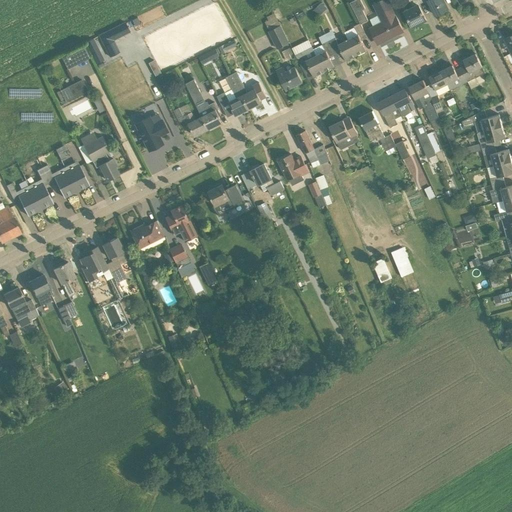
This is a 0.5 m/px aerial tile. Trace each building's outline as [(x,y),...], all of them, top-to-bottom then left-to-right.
[(360,23),(363,28),(368,25),(361,11),(364,10),(359,0),(356,0),(350,3),(360,23)] [(367,21),(371,28),(370,29),(377,43),(391,36),(392,37),(404,31),(399,22),(396,16),(395,16),(387,0),(381,0),(371,5),(377,16),(367,21)] [(419,5),(418,5),(417,3),(422,0),(408,0),(413,8),(404,12),(412,27),(426,20),(419,5)] [(428,0),(436,15),(449,9),(444,0),(428,0)] [(314,10),(318,14),(326,7),(321,3),(314,10)] [(131,33),(126,23),(100,37),(111,58),(121,53),(115,41),(131,33)] [(358,35),(348,40),(356,55),(366,50),(362,41),(367,38),(363,28),(360,23),(354,26),(358,35)] [(281,25),(270,31),(269,32),(277,49),(290,43),(281,25)] [(336,37),(329,41),(335,54),(341,51),(346,60),(356,55),(348,40),(346,41),(336,37)] [(313,49),(324,71),(334,66),(329,57),(335,54),(329,41),(313,49)] [(91,59),(84,45),(66,55),(72,68),(91,59)] [(301,66),(307,63),(314,76),(324,71),(313,49),(312,47),(295,55),(301,66)] [(216,48),(198,57),(203,65),(207,63),(205,58),(209,56),(211,61),(220,57),(216,48)] [(282,52),(286,59),(287,61),(295,57),(294,55),(290,48),(282,52)] [(466,65),(461,68),(468,82),(486,73),(476,54),(463,60),(466,65)] [(154,60),(148,63),(155,76),(161,73),(154,60)] [(53,67),(51,62),(39,68),(41,72),(53,67)] [(303,82),(295,67),(292,68),(289,62),(282,66),(283,67),(277,70),(287,90),(303,82)] [(468,82),(461,68),(455,71),(453,65),(441,71),(448,84),(449,88),(461,82),(462,84),(468,82)] [(429,77),(435,89),(436,90),(448,84),(441,71),(429,77)] [(237,72),(231,74),(249,109),(262,102),(261,100),(267,97),(259,82),(253,86),(255,89),(247,93),(237,72)] [(237,98),(230,102),(226,93),(218,97),(223,107),(230,104),(236,116),(249,109),(231,74),(226,77),(237,98)] [(204,97),(194,79),(186,83),(195,102),(204,97)] [(62,90),(67,101),(88,91),(83,80),(62,90)] [(439,117),(436,109),(432,98),(429,92),(424,80),(409,87),(420,109),(425,106),(426,109),(431,120),(439,117)] [(402,116),(410,112),(415,109),(411,101),(412,101),(406,89),(392,96),(402,116)] [(57,92),(62,103),(67,101),(62,90),(57,92)] [(440,101),(438,95),(432,98),(436,109),(439,108),(443,107),(440,101)] [(97,96),(92,99),(94,104),(100,102),(97,96)] [(395,119),(402,116),(392,96),(378,103),(388,123),(390,127),(398,124),(395,119)] [(454,98),(447,101),(449,107),(456,103),(454,98)] [(197,107),(202,117),(209,129),(222,122),(219,116),(221,115),(215,102),(208,106),(206,103),(197,107)] [(472,110),(480,107),(478,102),(470,105),(472,110)] [(209,129),(202,117),(196,120),(192,112),(184,116),(180,108),(174,111),(182,128),(189,124),(195,136),(209,129)] [(499,114),(487,118),(485,110),(473,116),(477,133),(485,131),(502,126),(499,114)] [(391,134),(385,137),(378,123),(379,123),(373,111),(359,118),(371,140),(377,137),(379,141),(381,140),(387,151),(395,146),(397,146),(396,144),(391,134)] [(136,124),(149,151),(162,144),(159,136),(168,132),(162,120),(153,125),(149,117),(136,124)] [(340,149),(349,145),(358,141),(356,136),(359,135),(353,122),(346,126),(343,120),(330,127),(340,149)] [(421,138),(428,135),(423,126),(417,129),(421,138)] [(502,126),(485,131),(477,133),(481,145),(482,150),(495,147),(493,141),(506,137),(502,126)] [(330,161),(327,155),(329,154),(325,147),(326,147),(325,146),(324,144),(315,149),(305,130),(297,134),(307,153),(313,168),(330,161)] [(102,136),(96,139),(93,133),(81,138),(96,168),(100,166),(107,180),(119,174),(115,167),(117,166),(113,158),(109,160),(106,154),(110,152),(102,136)] [(397,146),(395,146),(402,160),(410,156),(403,141),(396,144),(397,146)] [(475,152),(482,150),(481,145),(480,145),(479,143),(473,145),(475,152)] [(496,152),(495,147),(482,150),(487,167),(494,165),(511,160),(509,149),(496,152)] [(288,180),(289,179),(292,185),(304,179),(302,175),(309,172),(301,156),(294,160),(291,154),(279,161),(288,180)] [(494,165),(497,177),(490,178),(492,185),(504,181),(503,175),(511,172),(511,160),(494,165)] [(444,162),(440,164),(446,179),(450,178),(444,162)] [(280,181),(274,184),(264,164),(259,166),(258,164),(251,168),(252,170),(251,170),(259,185),(260,185),(264,191),(269,189),(272,195),(284,188),(280,181)] [(77,167),(67,171),(77,191),(90,185),(82,169),(79,170),(77,167)] [(50,169),(44,172),(47,177),(52,174),(50,169)] [(56,182),(64,198),(77,191),(67,171),(58,176),(60,180),(56,182)] [(44,172),(39,174),(42,180),(47,177),(44,172)] [(329,187),(324,175),(316,178),(321,190),(327,188),(329,187)] [(511,185),(506,187),(504,181),(492,185),(494,191),(501,189),(504,200),(511,197),(511,185)] [(321,194),(317,182),(309,185),(314,197),(315,197),(321,194)] [(245,202),(242,196),(241,193),(236,184),(227,189),(225,190),(223,184),(209,191),(216,205),(213,206),(218,215),(219,215),(236,206),(245,202)] [(41,185),(31,190),(41,209),(53,203),(45,187),(43,188),(41,185)] [(14,187),(8,190),(11,195),(16,193),(14,187)] [(327,188),(321,190),(323,197),(324,197),(329,195),(327,188)] [(24,198),(20,200),(28,216),(41,209),(31,190),(22,194),(24,198)] [(329,195),(324,197),(327,205),(332,203),(329,195)] [(511,197),(504,200),(507,211),(500,213),(501,219),(511,216),(511,197)] [(266,203),(258,207),(265,221),(273,217),(266,203)] [(190,221),(189,221),(181,206),(171,211),(172,214),(165,218),(173,235),(179,232),(183,239),(196,233),(190,221)] [(8,207),(0,210),(0,238),(2,242),(21,232),(8,207)] [(261,221),(257,214),(251,218),(254,225),(261,221)] [(474,214),(464,217),(466,224),(477,221),(474,214)] [(511,216),(501,219),(506,237),(511,235),(511,216)] [(130,231),(135,240),(135,239),(142,252),(166,240),(158,220),(142,228),(141,226),(130,231)] [(106,264),(108,268),(113,277),(116,283),(127,278),(120,264),(128,261),(123,251),(117,238),(103,244),(110,258),(112,261),(106,264)] [(169,250),(175,262),(187,256),(181,244),(169,250)] [(102,271),(108,268),(106,264),(98,247),(89,251),(91,254),(80,259),(84,267),(82,268),(88,281),(103,274),(102,271)] [(175,262),(178,268),(190,262),(187,256),(175,262)] [(478,258),(472,260),(475,267),(481,264),(478,258)] [(486,270),(495,266),(493,260),(483,262),(486,270)] [(70,300),(76,297),(69,281),(76,277),(68,262),(54,269),(62,284),(70,300)] [(44,274),(29,282),(41,306),(54,299),(51,294),(53,293),(50,288),(44,274)] [(160,278),(157,276),(153,276),(151,279),(151,283),(153,285),(157,285),(160,282),(160,278)] [(113,277),(108,279),(118,299),(123,297),(116,283),(113,277)] [(492,287),(500,285),(498,278),(491,280),(492,287)] [(4,294),(17,320),(27,315),(31,322),(40,318),(36,308),(31,299),(26,302),(18,287),(4,294)] [(511,291),(500,295),(502,302),(502,303),(511,299),(511,291)] [(63,305),(70,318),(78,314),(71,301),(63,305)] [(70,318),(63,305),(57,308),(63,321),(64,321),(70,318)] [(10,335),(5,325),(7,324),(0,310),(0,325),(2,329),(6,337),(10,335)] [(73,324),(70,318),(64,321),(67,327),(73,324)] [(205,319),(203,322),(204,325),(209,328),(212,327),(213,324),(212,321),(208,319),(205,319)] [(508,345),(511,338),(511,336),(506,331),(500,339),(508,345)] [(17,332),(10,335),(15,347),(16,346),(22,343),(17,332)] [(173,348),(181,344),(176,333),(168,337),(173,348)] [(63,381),(54,388),(59,394),(68,388),(63,381)] [(6,429),(11,426),(7,420),(2,422),(6,429)]
